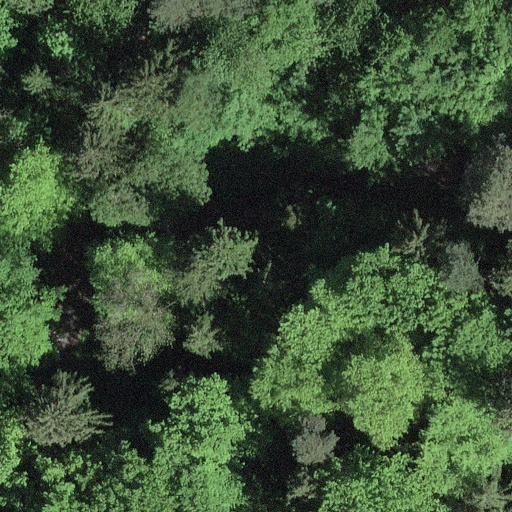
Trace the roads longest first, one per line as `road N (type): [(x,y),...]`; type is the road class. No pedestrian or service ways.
road 1 (track): [(511,138),(369,187),(203,229),(98,295),(0,427)]
road 2 (track): [(185,0),(59,229)]
